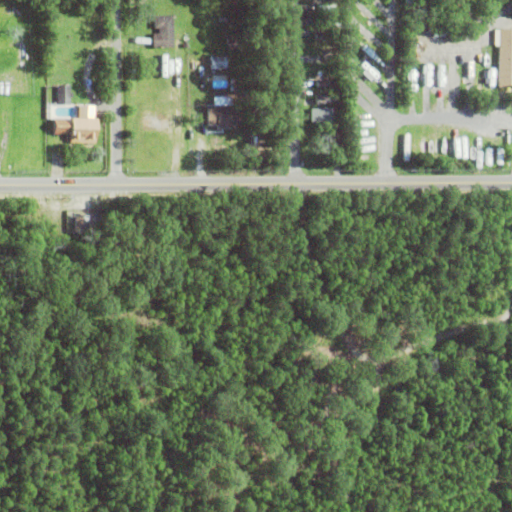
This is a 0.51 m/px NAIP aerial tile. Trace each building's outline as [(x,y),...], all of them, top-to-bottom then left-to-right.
[(414,9),(423,9),(424,13),(422,13),(423,24),(416,25),(414,9)] [(150,46),(150,32),(158,32),(158,27),(153,27),(152,14),(172,14),(173,46),(150,46)] [(511,86),(498,86),(498,46),(494,46),(494,29),(499,29),(499,27),(511,27),(511,86)] [(315,32),(335,31),(335,38),(315,39),(315,32)] [(226,36),(245,36),(245,51),(226,51),(226,36)] [(221,69),(221,56),(206,56),(206,68),(221,69)] [(426,63),(418,64),(419,87),(427,86),(426,63)] [(230,79),(237,78),(238,91),(231,92),(230,79)] [(316,79),(336,78),(336,85),(316,86),(316,79)] [(57,83),(69,83),(69,104),(57,104),(57,83)] [(315,95),(336,94),(336,100),(315,102),(315,95)] [(229,127),(215,128),(215,124),(206,124),(205,104),(239,103),(240,124),(229,124),(229,127)] [(319,124),(319,120),(310,120),(310,107),(332,107),(332,124),(319,124)] [(142,131),(142,113),(174,113),(174,131),(142,131)] [(69,141),(69,135),(68,135),(68,121),(66,121),(66,133),(52,133),(53,117),(69,117),(69,115),(94,116),(94,142),(69,141)]
